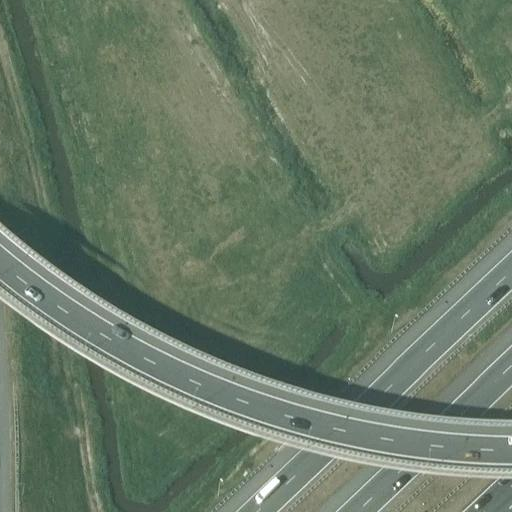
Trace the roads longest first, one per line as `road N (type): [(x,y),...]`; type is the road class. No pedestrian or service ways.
road 1 (motorway): [(0,262),(106,337),(243,401),(390,439),(511,449)]
road 2 (motorway): [(511,274),(258,511)]
road 3 (motorway): [(511,366),(358,511)]
